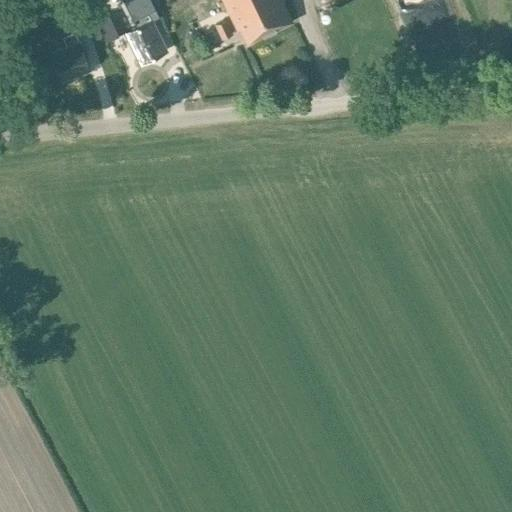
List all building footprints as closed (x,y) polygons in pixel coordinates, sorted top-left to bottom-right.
[(85,13),(80,0),(64,0),(72,18),(85,13)] [(139,12),(155,4),(153,0),(123,0),(125,2),(99,15),(106,28),(117,23),(122,33),(124,32),(139,63),(166,50),(151,20),(144,23),(139,12)] [(171,0),(176,9),(193,0),(171,0)] [(246,43),(290,22),(281,1),(283,0),(221,0),(236,31),(240,29),(246,43)] [(231,34),(225,22),(215,27),(221,39),(231,34)] [(63,79),(89,69),(76,32),(62,37),(65,47),(53,52),(63,79)]
